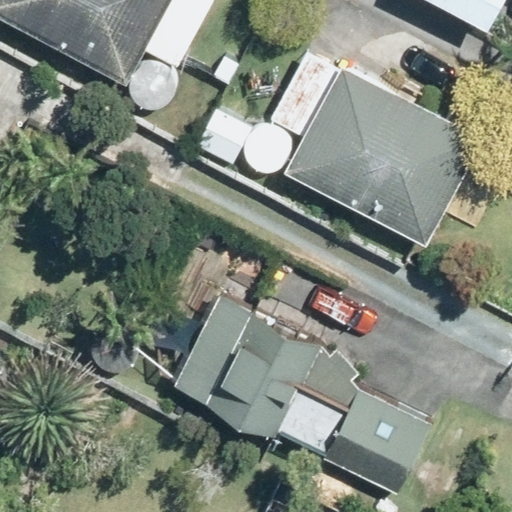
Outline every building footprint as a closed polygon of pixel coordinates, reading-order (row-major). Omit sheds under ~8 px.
[(0,0),(0,5),(131,77),(149,45),(181,63),(216,0),(0,0)] [(459,0),(498,21),(509,0),(459,0)] [(273,114),(308,134),(293,161),(432,238),(490,132),(352,56),(348,62),(312,42),(273,114)] [(257,127),(217,107),(199,142),(239,163),(257,127)] [(285,424),(332,448),(330,452),(401,487),(434,420),(354,380),(360,368),(342,344),(338,351),(324,344),(326,339),(226,289),(181,378),(283,429),(285,424)]
